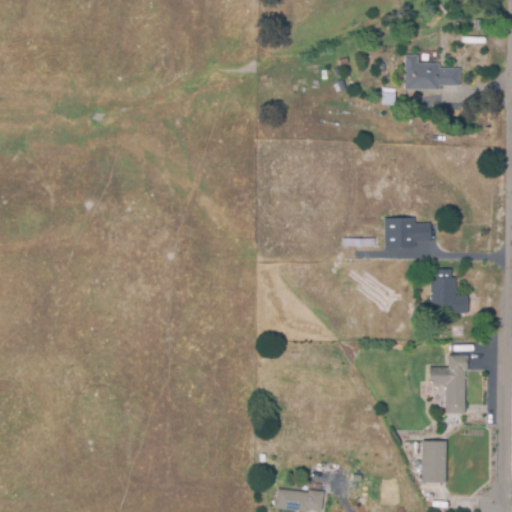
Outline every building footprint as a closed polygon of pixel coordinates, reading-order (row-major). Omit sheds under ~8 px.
[(438,93),(402,91),(404,56),(416,57),(415,63),(438,65),(438,69),(460,70),(459,88),(438,87),(438,93)] [(338,67),(337,62),(345,59),(346,65),(338,67)] [(384,75),(375,75),(375,65),(384,65),(384,75)] [(335,78),(331,71),(337,68),(340,76),(335,78)] [(344,81),(341,69),(346,68),(349,79),(344,81)] [(339,93),(335,83),(340,81),(345,91),(339,93)] [(392,108),(380,106),(382,89),(395,90),(392,108)] [(382,247),(382,217),(413,217),(413,222),(429,222),(429,241),(413,242),(413,247),(382,247)] [(352,247),(352,237),(361,237),(361,246),(352,247)] [(466,313),(448,313),(448,305),(428,305),(428,277),(429,277),(430,269),(450,269),(449,277),(454,277),(454,295),(466,295),(466,313)] [(443,413),(443,384),(426,384),(426,366),(445,366),(445,354),(465,354),(466,371),(463,371),(463,413),(443,413)] [(444,482),(419,482),(420,440),(445,440),(444,482)] [(306,511),(273,508),(275,487),(306,491),(307,489),(322,491),(320,511),(306,509),(306,511)] [(354,497),(347,495),(349,487),(356,489),(354,497)]
